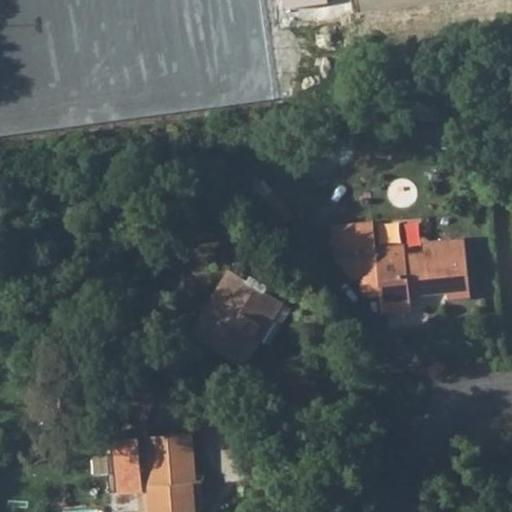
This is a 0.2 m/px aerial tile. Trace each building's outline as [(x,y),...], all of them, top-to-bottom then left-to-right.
[(293,216),(273,190),(266,196),(286,222),(293,216)] [(286,222),(266,196),(254,206),(274,231),(286,222)] [(355,234),(375,232),(374,223),(354,225),(355,234)] [(355,234),(354,225),(333,227),(336,258),(351,257),(354,279),(361,278),(362,291),(380,289),(382,313),(412,310),(411,295),(423,294),(423,290),(446,288),(448,299),(471,296),(465,238),(424,242),(425,252),(406,254),(405,244),(377,247),(375,232),(355,234)] [(351,257),(336,258),(354,279),(351,257)] [(244,287),(248,281),(229,270),(191,336),(197,339),(232,280),(244,287)] [(269,285),(251,275),(248,281),(244,287),(232,280),(197,339),(246,368),(261,341),(270,346),(293,307),(265,291),(269,285)] [(161,346),(138,339),(136,344),(160,352),(161,346)] [(160,352),(136,344),(131,342),(126,356),(154,366),(160,352)] [(125,410),(131,392),(108,384),(101,402),(125,410)] [(195,484),(195,481),(191,433),(146,436),(147,446),(139,447),(139,439),(114,440),(118,492),(143,490),(143,489),(150,488),(151,511),(201,511),(201,496),(193,497),(192,485),(195,484)] [(193,497),(201,496),(200,480),(195,481),(195,484),(192,485),(193,497)]
